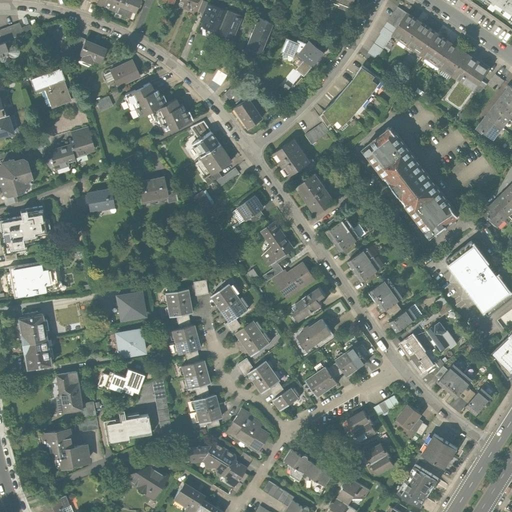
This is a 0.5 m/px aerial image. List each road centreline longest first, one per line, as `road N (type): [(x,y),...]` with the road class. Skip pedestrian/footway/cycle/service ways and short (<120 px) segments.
road 1 (residential): [(0,7),(56,11),(134,41),(199,88),(249,151)]
road 2 (residential): [(249,151),(398,365)]
road 3 (residential): [(380,0),(317,94),(249,151)]
road 4 (residential): [(204,298),(222,380),(288,430)]
road 5 (residential): [(288,430),(398,365)]
road 6 (residential): [(398,365),(494,448)]
